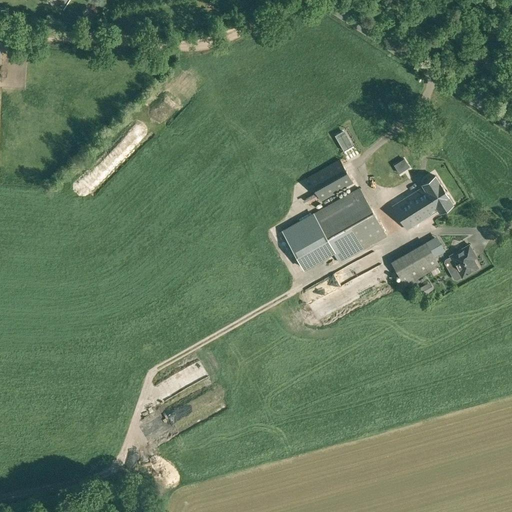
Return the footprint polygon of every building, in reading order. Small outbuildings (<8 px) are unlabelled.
[(322,200),(352,183),(338,159),(308,176),(322,200)] [(439,212),(453,204),(435,175),(421,184),(423,186),(392,205),(407,230),(438,210),(439,212)] [(386,236),(359,188),(312,214),(335,255),(339,262),(386,236)] [(335,255),(312,214),(282,232),(304,272),(335,255)] [(439,265),(431,251),(443,244),(438,235),(391,262),(404,285),(439,265)] [(450,255),(457,268),(452,271),(452,273),(455,278),(457,279),(462,276),(462,277),(479,268),(473,258),(476,256),(469,244),(450,255)] [(339,289),(307,307),(315,321),(347,304),(339,289)] [(180,361),(183,366),(195,358),(192,354),(180,361)]
